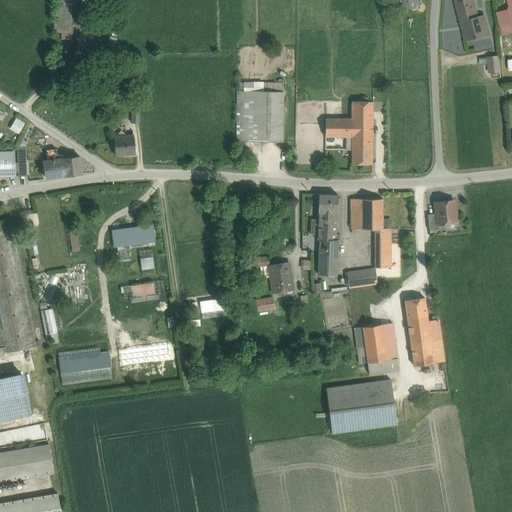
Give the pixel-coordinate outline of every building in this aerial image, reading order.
[(73,0),(56,0),(54,32),(72,33),(73,0)] [(420,0),(402,0),(402,8),(420,9),(420,0)] [(472,0),(455,0),(461,22),(476,18),(477,15),(479,15),(478,12),(476,12),(472,0)] [(509,9),(497,12),(499,24),(511,21),(511,20),(509,9)] [(476,18),(461,22),(466,40),(489,34),(484,16),(476,18)] [(500,57),(490,58),(492,74),(501,73),(500,57)] [(93,79),(86,80),(89,97),(97,96),(93,79)] [(263,82),(263,91),(283,92),(283,83),(263,82)] [(236,141),(282,141),(283,92),(263,91),(237,91),(236,141)] [(352,146),(372,146),(372,102),(352,101),(352,119),(352,137),(352,146)] [(16,117),(10,129),(20,133),(26,122),(16,117)] [(352,119),(325,119),(325,136),(346,137),(352,137),(352,119)] [(133,135),(114,137),(115,155),(135,153),(133,135)] [(372,146),(352,146),(352,150),(352,164),(372,164),(372,146)] [(25,150),(17,151),(18,163),(25,162),(25,150)] [(250,153),(236,151),(235,159),(249,160),(250,153)] [(14,153),(0,153),(0,175),(9,175),(8,171),(14,171),(14,153)] [(79,156),(63,158),(62,154),(57,155),(47,156),(47,160),(43,161),(46,178),(65,176),(82,174),(79,156)] [(25,162),(18,163),(18,176),(26,175),(25,162)] [(338,195),(319,194),(317,240),(319,240),(335,240),(338,240),(338,241),(339,241),(340,235),(336,234),(338,195)] [(360,199),(350,199),(350,229),(360,229),(360,199)] [(382,199),(360,199),(360,229),(374,229),(382,229),(382,228),(382,199)] [(453,200),(435,202),(436,213),(437,223),(438,223),(455,221),(455,216),(456,214),(456,211),(454,209),(453,200)] [(436,213),(427,214),(429,230),(438,229),(438,223),(437,223),(436,213)] [(10,220),(0,221),(0,340),(2,348),(35,341),(32,329),(10,221),(10,220)] [(382,228),(382,229),(374,229),(375,268),(391,268),(390,228),(382,228)] [(73,251),(80,250),(77,231),(70,232),(73,251)] [(35,236),(27,237),(30,253),(38,252),(35,236)] [(335,240),(319,240),(318,275),(337,275),(338,241),(338,240),(335,240)] [(153,248),(140,250),(142,269),(155,267),(153,248)] [(267,257),(251,259),(252,268),(268,265),(267,257)] [(311,261),(301,261),(301,269),(311,269),(311,261)] [(289,263),(268,266),(273,293),(293,289),(289,263)] [(375,269),(347,273),(349,288),(377,284),(375,269)] [(133,284),(134,295),(156,292),(154,281),(133,284)] [(320,284),(312,284),(313,293),(321,292),(320,284)] [(205,299),(206,307),(222,305),(221,297),(205,299)] [(272,298),(252,301),(253,311),(274,308),(272,298)] [(424,298),(405,301),(407,318),(427,315),(424,298)] [(427,315),(407,318),(414,366),(444,362),(438,319),(428,321),(427,315)] [(392,323),(382,324),(387,360),(397,359),(392,323)] [(382,324),(362,327),(367,363),(387,360),(382,324)] [(362,327),(354,328),(359,364),(367,363),(362,327)] [(32,329),(35,341),(40,340),(38,328),(32,329)] [(49,343),(57,342),(55,332),(47,333),(49,343)] [(2,348),(3,354),(36,347),(35,341),(2,348)] [(101,347),(59,352),(63,383),(114,377),(111,350),(101,351),(101,347)] [(387,360),(367,363),(369,375),(398,371),(397,359),(387,360)] [(23,376),(0,380),(0,421),(31,415),(23,376)] [(391,379),(326,388),(332,433),(397,425),(391,379)] [(48,445),(0,452),(0,482),(26,478),(53,473),(48,445)] [(26,478),(0,482),(0,490),(27,486),(26,478)] [(60,511),(57,494),(0,503),(0,511),(60,511)]
